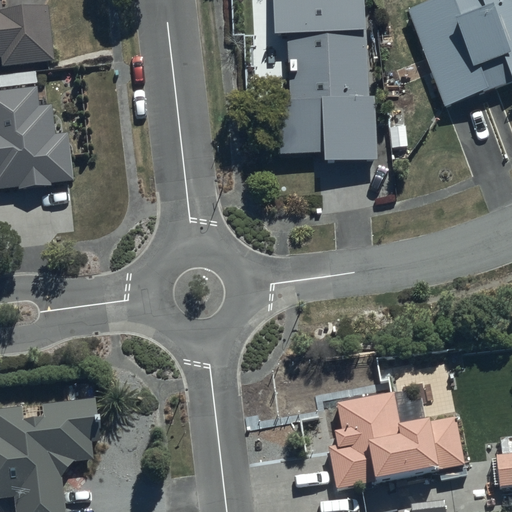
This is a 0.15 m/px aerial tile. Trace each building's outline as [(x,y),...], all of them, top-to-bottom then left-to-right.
[(3,7),(2,0),(0,0),(0,65),(1,65),(2,73),(53,68),(48,15),(2,19),(1,7),(3,7)] [(272,0),(275,65),(288,65),(290,109),(277,110),(280,163),(323,161),(324,172),(378,169),(375,106),(370,106),(365,0),(272,0)] [(511,8),(509,0),(451,0),(407,16),(443,115),(511,90),(511,8)] [(0,195),(19,193),(19,196),(51,192),(51,190),(74,187),(68,140),(54,142),(50,112),(41,113),(38,94),(0,98),(0,195)] [(393,400),(337,410),(341,440),(336,441),(337,453),(329,454),(335,496),(374,490),(374,494),(439,483),(438,477),(466,472),(458,426),(428,431),(428,436),(400,441),(393,400)] [(64,511),(62,483),(72,468),(94,466),(93,448),(98,448),(96,407),(43,411),(45,430),(23,432),(22,415),(0,416),(0,504),(15,504),(15,511),(64,511)] [(511,511),(511,460),(497,462),(501,496),(511,494),(511,505),(508,506),(508,511),(511,511)]
